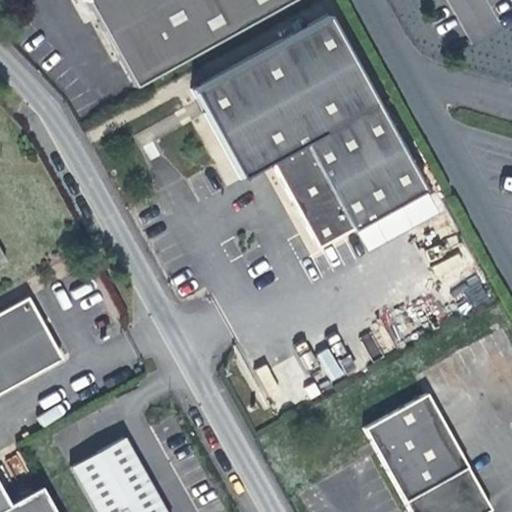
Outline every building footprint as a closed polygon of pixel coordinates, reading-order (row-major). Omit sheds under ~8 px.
[(79,0),(129,89),(289,0),(79,0)] [(345,232),(420,190),(323,14),(185,88),(235,180),(265,163),(310,244),(343,228),(345,232)] [(431,211),(420,190),(345,232),(356,253),(431,211)] [(0,389),(56,358),(23,297),(0,309),(0,389)] [(480,511),(486,509),(419,391),(357,428),(404,511),(480,511)] [(69,466),(94,511),(162,511),(121,435),(69,466)] [(0,500),(0,511),(47,511),(33,486),(2,504),(0,500)]
